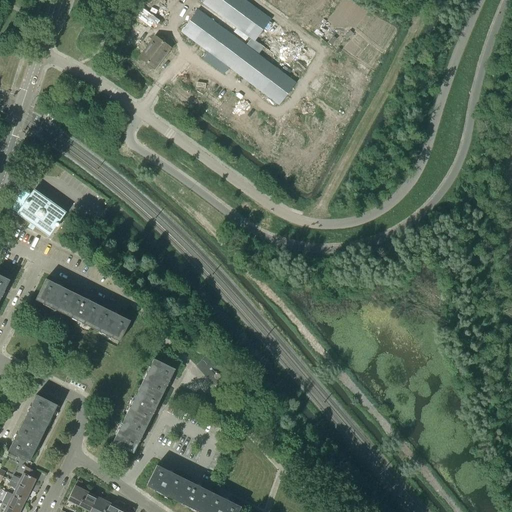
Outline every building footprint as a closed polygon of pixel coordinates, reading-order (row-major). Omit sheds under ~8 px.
[(204,0),(203,2),(251,37),(255,40),(270,19),(244,0),(204,0)] [(153,29),(161,20),(143,6),(135,15),(153,29)] [(198,9),(181,31),(207,51),(208,51),(203,58),(224,74),(229,67),(280,105),(296,82),(288,76),(258,54),(246,45),(198,9)] [(139,58),(155,69),(170,48),(155,36),(139,58)] [(30,228),(32,229),(34,228),(35,226),(48,235),(64,212),(34,191),(31,195),(22,191),(13,209),(31,222),(29,225),(29,227),(30,228)] [(0,298),(9,280),(0,275),(0,298)] [(35,300),(119,342),(130,321),(46,279),(35,300)] [(112,443),(133,453),(174,369),(153,359),(112,443)] [(15,454),(29,461),(57,405),(36,394),(8,451),(10,452),(15,454)] [(237,511),(240,507),(190,482),(156,465),(146,486),(198,511),(237,511)] [(13,475),(11,480),(30,490),(36,479),(32,477),(35,471),(26,467),(20,479),(13,475)] [(15,488),(12,494),(25,501),(30,490),(11,480),(8,485),(15,488)] [(67,500),(78,506),(86,491),(78,487),(81,482),(77,480),(67,500)] [(78,506),(90,511),(100,491),(97,490),(94,495),(86,491),(78,506)] [(90,511),(103,511),(108,502),(100,498),(103,493),(100,491),(90,511)] [(7,492),(2,502),(20,511),(25,501),(12,494),(7,492)] [(103,511),(117,511),(122,502),(119,501),(116,506),(108,502),(103,511)] [(2,502),(0,505),(0,511),(19,511),(20,511),(2,502)] [(122,502),(117,511),(128,511),(123,510),(126,504),(122,502)]
